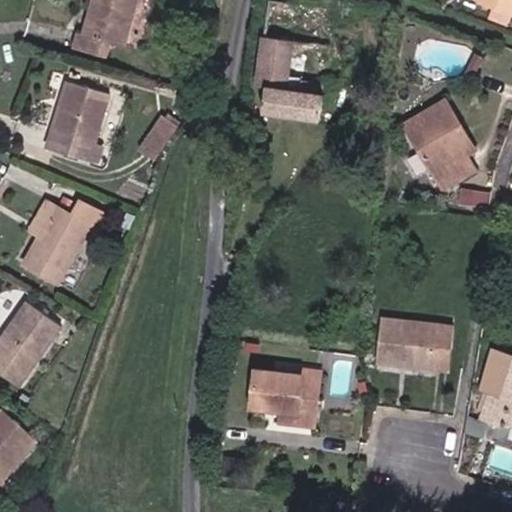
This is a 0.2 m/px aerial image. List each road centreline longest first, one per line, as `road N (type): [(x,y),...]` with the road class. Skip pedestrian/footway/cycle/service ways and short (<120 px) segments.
road 1 (unclassified): [(191,511),(195,376),(226,84),(243,0)]
road 2 (residential): [(511,503),(408,480),(411,449)]
